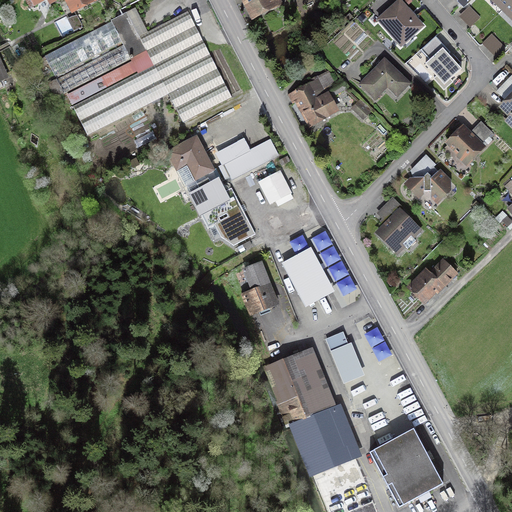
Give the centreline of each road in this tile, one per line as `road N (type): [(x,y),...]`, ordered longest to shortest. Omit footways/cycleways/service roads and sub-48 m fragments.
road 1 (secondary): [(489,511),(338,229)]
road 2 (residential): [(338,229),(481,79),(476,54),(428,0)]
road 3 (track): [(101,511),(75,470),(207,280)]
road 4 (secondary): [(338,229),(220,0)]
road 5 (unknown): [(269,243),(305,333),(378,301)]
